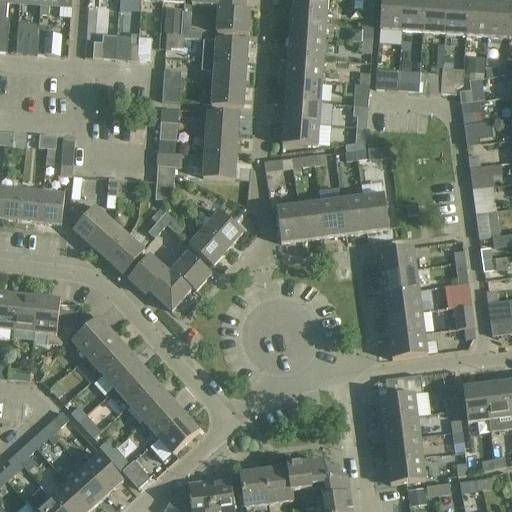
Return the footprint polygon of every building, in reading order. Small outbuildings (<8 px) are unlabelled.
[(20,7),(20,0),(0,0),(0,55),(7,56),(9,27),(6,26),(8,6),(20,7)] [(49,19),(49,8),(72,10),(72,0),(40,0),(40,8),(41,8),(40,18),(49,19)] [(214,8),(215,0),(192,0),(192,7),(214,8)] [(217,34),(248,37),(250,14),(245,14),(246,0),(215,0),(214,8),(218,9),(217,34)] [(327,0),(292,0),(291,18),(326,21),(327,0)] [(403,0),(381,0),(380,33),(400,35),(402,35),(403,0)] [(403,0),(402,35),(423,36),(425,1),(415,0),(403,0)] [(366,1),(364,23),(374,24),(375,2),(366,1)] [(425,1),(423,36),(445,37),(447,2),(425,1)] [(447,2),(445,37),(466,39),(469,4),(447,2)] [(466,39),(488,40),(490,5),(469,4),(466,39)] [(490,5),(488,40),(509,42),(511,6),(490,5)] [(182,27),(181,38),(184,38),(184,42),(195,43),(207,43),(208,35),(190,33),(191,16),(182,15),(182,27)] [(325,42),(326,21),(291,18),(289,40),(325,42)] [(363,34),(363,45),(372,46),(374,24),(364,23),(362,22),(361,34),(363,34)] [(36,58),(38,29),(38,27),(19,25),(16,57),(36,58)] [(166,25),(165,37),(167,37),(176,38),(181,38),(182,27),(166,25)] [(60,60),(62,39),(49,38),(50,30),(38,29),(36,58),(60,60)] [(147,44),(162,45),(163,30),(148,29),(147,44)] [(174,54),(176,38),(167,37),(166,54),(174,54)] [(194,55),(195,43),(184,42),(184,38),(181,38),(176,38),(174,54),(183,55),(183,54),(194,55)] [(115,63),(117,40),(103,39),(103,46),(94,46),(93,62),(115,63)] [(131,41),(123,40),(117,40),(115,63),(138,64),(139,48),(131,48),(131,41)] [(323,64),(325,42),(289,40),(288,62),(323,64)] [(216,42),(215,64),(247,66),(248,44),(216,42)] [(372,57),(372,46),(363,45),(362,56),(372,57)] [(139,48),(138,64),(146,65),(147,49),(139,48)] [(436,75),(437,56),(392,53),(391,73),(436,75)] [(469,60),(468,74),(470,74),(483,75),(484,61),(469,60)] [(322,85),(323,64),(288,62),(287,83),(322,85)] [(247,66),(215,64),(213,86),(245,88),(247,66)] [(497,70),(486,72),(487,82),(498,80),(497,70)] [(376,93),(386,94),(398,94),(399,75),(377,73),(376,93)] [(164,83),(180,84),(181,75),(164,74),(164,83)] [(464,75),(442,74),(442,88),(441,97),(456,99),(456,92),(463,89),(464,75)] [(398,94),(419,96),(420,76),(399,75),(398,94)] [(360,77),(360,88),(369,89),(370,77),(360,77)] [(430,87),(429,97),(441,97),(442,88),(441,88),(442,78),(431,77),(430,87)] [(459,96),(461,107),(485,104),(482,82),(476,83),(469,84),(470,94),(459,96)] [(180,84),(164,83),(163,92),(179,93),(180,84)] [(320,107),(322,85),(287,83),(285,105),(320,107)] [(244,110),(245,88),(213,86),(212,108),(244,110)] [(368,110),(369,92),(369,89),(360,88),(360,89),(355,89),(354,109),(368,110)] [(319,128),(320,107),(285,105),(284,126),(319,128)] [(366,132),(367,121),(368,110),(354,109),(353,121),(357,121),(357,131),(366,132)] [(206,137),(238,139),(239,117),(220,116),(207,115),(206,137)] [(462,117),(464,129),(473,127),(472,116),(462,117)] [(78,125),(77,148),(88,149),(89,125),(78,125)] [(464,129),(467,150),(480,149),(479,143),(491,141),(489,125),(473,127),(464,129)] [(160,134),(176,135),(177,127),(161,126),(160,134)] [(318,130),(319,128),(284,126),(282,148),(317,150),(318,130)] [(357,131),(356,143),(355,151),(365,152),(366,132),(357,131)] [(176,135),(160,134),(160,143),(176,144),(176,135)] [(5,136),(4,149),(13,150),(14,137),(5,136)] [(206,137),(204,159),(237,161),(238,139),(206,137)] [(47,152),(49,139),(40,138),(38,151),(47,152)] [(56,153),(57,140),(49,139),(47,152),(46,169),(54,169),(56,153)] [(61,169),(73,170),(75,145),(63,144),(61,169)] [(370,175),(369,162),(367,152),(356,154),(357,163),(359,177),(370,175)] [(389,152),(375,154),(376,165),(391,164),(389,152)] [(357,163),(356,154),(345,155),(346,165),(357,163)] [(203,181),(215,182),(235,183),(237,161),(204,159),(203,181)] [(324,159),(313,160),(314,170),(325,168),(324,159)] [(468,160),(470,171),(479,170),(478,159),(468,160)] [(313,160),(301,162),(303,172),(314,170),(313,160)] [(124,164),(124,180),(142,180),(142,164),(124,164)] [(281,164),(264,166),(265,176),(282,174),(281,164)] [(175,171),(158,170),(155,203),(173,204),(175,171)] [(470,171),(471,183),(472,193),(482,192),(481,181),(479,170),(470,171)] [(126,184),(109,183),(108,199),(125,200),(126,184)] [(472,193),(475,214),(476,218),(496,215),(492,190),(482,192),(472,193)] [(0,222),(18,224),(21,194),(0,191),(0,222)] [(21,194),(18,224),(40,227),(43,196),(21,194)] [(65,199),(43,196),(40,227),(62,229),(65,199)] [(384,198),(362,201),(367,236),(389,233),(384,198)] [(362,201),(341,203),(346,239),(367,236),(362,201)] [(320,206),(324,241),(346,239),(341,203),(320,206)] [(298,209),(303,244),(324,241),(320,206),(298,209)] [(407,219),(419,218),(417,206),(406,208),(407,219)] [(276,212),(277,216),(281,247),(303,244),(298,209),(276,212)] [(74,233),(91,248),(112,225),(95,210),(87,218),(74,233)] [(200,214),(194,221),(205,230),(211,223),(200,214)] [(204,232),(228,253),(243,236),(228,222),(219,215),(211,223),(205,230),(204,232)] [(476,218),(479,243),(499,240),(496,215),(476,218)] [(180,240),(186,233),(166,216),(148,236),(155,241),(167,228),(180,240)] [(112,225),(91,248),(107,262),(128,239),(112,225)] [(189,248),(199,256),(214,269),(228,253),(204,232),(189,248)] [(107,262),(124,277),(144,254),(128,239),(107,262)] [(506,249),(480,253),(482,264),(506,261),(506,260),(507,260),(506,249)] [(413,251),(378,255),(381,277),(416,272),(413,251)] [(456,267),(465,266),(464,255),(454,256),(456,267)] [(143,267),(129,282),(147,297),(150,294),(172,314),(193,291),(197,294),(212,277),(197,264),(187,256),(170,276),(150,258),(143,267)] [(484,275),(493,274),(508,272),(506,261),(482,264),(484,275)] [(465,266),(456,267),(457,279),(467,277),(465,266)] [(419,294),(416,272),(381,277),(384,298),(419,294)] [(422,315),(419,294),(384,298),(386,320),(422,315)] [(488,307),(498,305),(496,294),(486,296),(488,307)] [(0,332),(14,334),(17,299),(0,296),(0,332)] [(35,336),(39,301),(17,299),(14,334),(35,336)] [(66,339),(71,329),(58,328),(61,303),(39,301),(35,336),(57,338),(66,339)] [(498,305),(488,307),(491,327),(500,326),(498,305)] [(461,310),(455,311),(456,322),(472,320),(471,309),(461,310)] [(425,337),(422,315),(386,320),(389,341),(425,337)] [(72,344),(87,361),(113,337),(99,321),(79,338),(71,329),(66,339),(68,340),(73,344),(72,344)] [(491,327),(492,340),(502,338),(510,337),(508,325),(500,326),(491,327)] [(466,343),(473,342),(475,342),(474,331),(464,332),(466,343)] [(87,361),(101,377),(127,353),(113,337),(87,361)] [(427,358),(425,337),(389,341),(392,363),(427,358)] [(101,377),(115,393),(142,370),(127,353),(101,377)] [(130,409),(156,386),(142,370),(115,393),(130,409)] [(9,382),(30,384),(31,375),(10,372),(9,382)] [(447,399),(447,378),(438,378),(439,399),(447,399)] [(379,402),(382,424),(417,419),(414,397),(423,396),(421,379),(386,384),(388,401),(379,402)] [(50,392),(50,393),(58,401),(65,395),(57,386),(50,392)] [(144,425),(171,402),(156,386),(130,409),(144,425)] [(506,386),(485,388),(489,421),(489,423),(511,421),(506,386)] [(467,426),(487,424),(489,423),(489,421),(485,388),(463,391),(467,426)] [(171,402),(144,425),(158,441),(185,418),(171,402)] [(71,417),(79,425),(86,419),(79,410),(71,417)] [(69,423),(62,416),(46,431),(52,438),(53,438),(60,445),(69,437),(62,429),(69,423)] [(158,441),(160,443),(173,458),(200,434),(185,418),(158,441)] [(94,427),(86,419),(79,425),(86,434),(94,427)] [(385,445),(420,441),(417,419),(382,424),(385,445)] [(451,425),(452,436),(462,435),(461,424),(451,425)] [(30,445),(36,452),(52,438),(46,431),(30,445)] [(465,458),(463,446),(462,435),(452,436),(453,438),(453,449),(455,459),(465,458)] [(388,467),(423,462),(420,441),(385,445),(388,467)] [(511,442),(499,443),(500,456),(511,454),(511,442)] [(100,449),(108,458),(115,451),(108,443),(100,449)] [(35,468),(28,460),(36,452),(30,445),(14,459),(27,475),(35,468)] [(108,458),(115,466),(122,474),(129,467),(115,451),(108,458)] [(107,499),(123,484),(100,458),(83,473),(107,499)] [(504,460),(493,463),(495,472),(506,470),(504,460)] [(390,488),(410,486),(426,484),(423,462),(388,467),(390,488)] [(484,475),(495,472),(493,463),(482,465),(484,475)] [(151,482),(149,480),(135,464),(130,468),(129,467),(122,474),(139,492),(151,482)] [(292,495),(322,491),(336,473),(324,464),(287,469),(287,470),(292,495)] [(456,468),(458,480),(468,478),(466,467),(456,468)] [(1,477),(7,484),(16,477),(9,470),(1,477)] [(292,495),(287,470),(264,473),(268,508),(293,505),(292,495)] [(67,487),(89,511),(92,511),(107,499),(83,473),(67,487)] [(245,511),(264,509),(268,508),(264,473),(240,477),(245,511)] [(325,511),(351,511),(347,482),(336,473),(322,491),(325,511)] [(210,485),(213,511),(234,511),(230,482),(210,485)] [(492,482),(481,483),(482,493),(493,492),(492,482)] [(481,483),(470,485),(471,495),(482,493),(481,483)] [(213,511),(210,485),(189,488),(189,491),(167,511),(213,511)] [(60,511),(89,511),(67,487),(51,501),(60,511)] [(449,487),(438,489),(439,499),(450,497),(449,487)] [(428,500),(439,499),(438,489),(426,490),(428,500)] [(60,511),(51,501),(41,490),(25,505),(31,511),(60,511)] [(408,495),(411,511),(428,508),(425,492),(408,495)]
